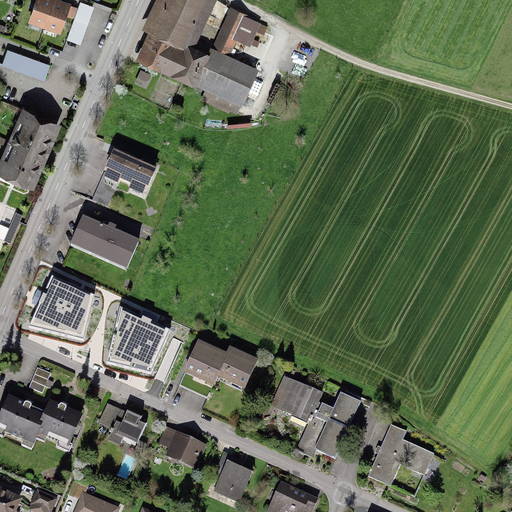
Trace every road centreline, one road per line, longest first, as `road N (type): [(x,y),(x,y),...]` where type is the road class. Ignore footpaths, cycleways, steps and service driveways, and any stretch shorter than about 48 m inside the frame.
road 1 (residential): [(0,341),(343,492)]
road 2 (primary): [(0,326),(138,0)]
road 3 (track): [(243,0),(383,68),(511,103)]
